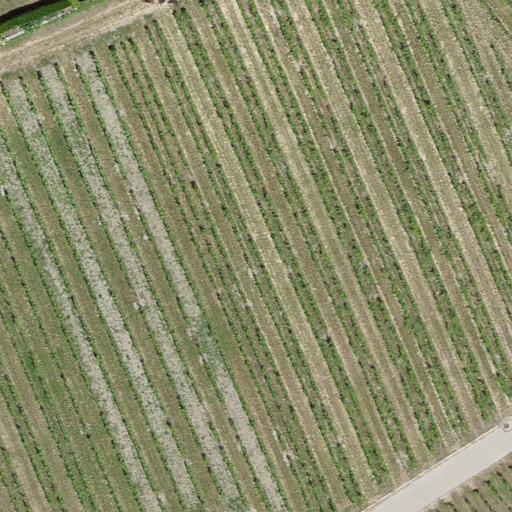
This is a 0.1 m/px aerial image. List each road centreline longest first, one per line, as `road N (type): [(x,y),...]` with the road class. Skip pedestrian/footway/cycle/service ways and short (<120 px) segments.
road 1 (track): [(167,0),(0,75)]
road 2 (track): [(389,511),(511,432)]
